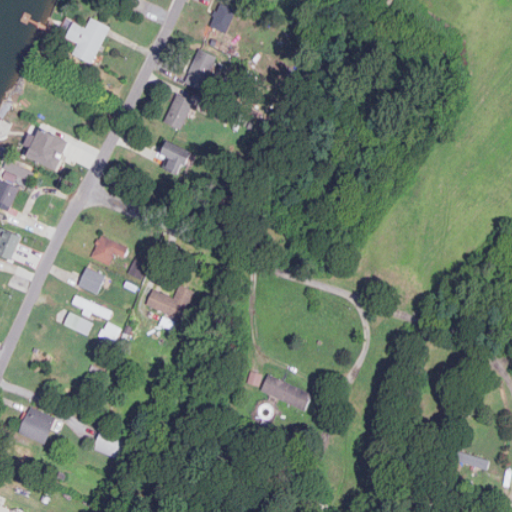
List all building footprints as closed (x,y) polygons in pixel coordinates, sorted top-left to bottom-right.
[(237,8),(221,2),(211,25),(227,32),(237,8)] [(93,62),(111,25),(93,16),(88,27),(75,20),(67,36),(79,42),(74,53),(93,62)] [(218,55),(200,47),(185,81),(204,89),(218,55)] [(179,92),(166,121),(182,129),(196,100),(179,92)] [(56,165),(66,141),(40,129),(29,153),(56,165)] [(166,138),(160,151),(169,156),(164,167),(181,175),(194,151),(166,138)] [(28,175),(30,169),(8,160),(6,167),(28,175)] [(0,205),(10,210),(21,186),(0,177),(0,205)] [(0,252),(14,258),(23,235),(3,227),(1,232),(0,231),(0,252)] [(115,252),(123,255),(128,245),(101,234),(92,255),(110,263),(115,252)] [(150,262),(136,257),(129,273),(144,278),(150,262)] [(81,283),(97,291),(105,275),(88,267),(81,283)] [(154,288),(148,304),(185,319),(196,290),(180,284),(175,296),(154,288)] [(114,310),(77,294),(73,302),(86,307),(83,313),(91,316),(93,311),(110,318),(114,310)] [(89,334),(94,321),(71,311),(65,323),(89,334)] [(122,326),(107,321),(101,336),(116,342),(122,326)] [(314,392),(270,373),(262,391),(307,409),(314,392)] [(56,417),(32,406),(21,430),(45,441),(56,417)] [(95,449),(122,459),(130,437),(103,427),(95,449)] [(5,456),(30,463),(35,447),(10,439),(5,456)] [(9,511),(11,509),(0,503),(0,511),(9,511)]
